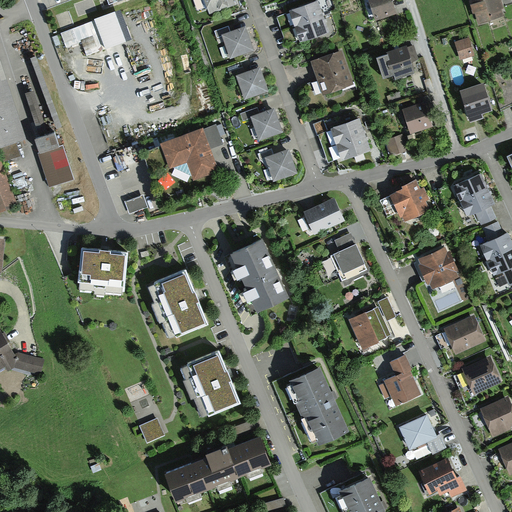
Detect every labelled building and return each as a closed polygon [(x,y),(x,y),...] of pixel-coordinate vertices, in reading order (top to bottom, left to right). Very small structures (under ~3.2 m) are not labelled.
[(204,0),(210,14),(239,3),(237,0),(204,0)] [(318,0),(314,0),(290,8),(300,39),(328,29),(318,0)] [(391,0),(371,0),(376,15),(394,9),(391,0)] [(498,0),(470,0),(476,21),(503,14),(498,0)] [(88,55),(132,41),(123,13),(62,31),(66,46),(91,39),(89,34),(97,32),(100,40),(93,42),(94,46),(86,49),(88,55)] [(247,28),(223,35),(230,58),(254,50),(247,28)] [(468,38),(454,41),(459,59),(472,55),(468,38)] [(407,44),(385,51),(394,76),(415,70),(407,44)] [(342,48),(312,58),(323,93),(353,83),(342,48)] [(0,211),(18,206),(3,163),(22,156),(17,143),(27,139),(0,58),(0,211)] [(261,69),(237,77),(245,100),(269,92),(261,69)] [(483,81),(460,88),(469,119),(492,112),(483,81)] [(35,91),(25,95),(39,138),(50,134),(35,91)] [(425,101),(404,107),(411,131),(432,124),(425,101)] [(275,109),(251,117),(260,140),(283,132),(275,109)] [(358,117),(330,128),(341,158),(369,148),(358,117)] [(203,126),(160,142),(170,169),(174,167),(192,175),(194,180),(219,171),(211,149),(224,144),(217,125),(204,129),(203,126)] [(39,154),(49,187),(74,179),(63,146),(60,147),(55,133),(50,134),(39,138),(35,139),(40,154),(39,154)] [(401,134),(386,140),(389,148),(404,142),(401,134)] [(290,150),(266,158),(274,181),(297,173),(290,150)] [(481,173),(455,185),(469,213),(475,210),(482,224),(495,218),(489,204),(494,201),(481,173)] [(418,179),(391,192),(404,220),(432,207),(418,179)] [(143,195),(126,202),(128,207),(130,213),(148,207),(143,195)] [(334,196),(304,210),(315,232),(344,218),(334,196)] [(488,239),(481,242),(494,273),(503,269),(510,285),(511,283),(511,239),(508,230),(502,232),(497,221),(483,227),(488,239)] [(351,231),(334,240),(338,249),(333,251),(344,274),(366,263),(351,231)] [(262,240),(226,256),(252,314),(288,298),(262,240)] [(446,245),(417,257),(429,287),(458,275),(446,245)] [(128,252),(83,248),(80,282),(81,282),(80,288),(95,289),(95,292),(105,293),(105,289),(124,291),(128,252)] [(187,268),(154,281),(174,332),(207,319),(187,268)] [(381,301),(390,321),(398,317),(389,298),(381,301)] [(376,305),(351,315),(363,344),(388,334),(376,305)] [(474,313),(443,326),(455,352),(485,338),(474,313)] [(0,326),(0,369),(5,366),(8,371),(14,368),(40,374),(44,358),(19,352),(16,354),(0,326)] [(218,349),(187,362),(208,411),(240,398),(218,349)] [(396,373),(384,379),(395,402),(420,391),(404,354),(391,360),(396,373)] [(489,354),(463,366),(475,393),(501,381),(489,354)] [(321,364),(290,377),(316,442),(348,429),(321,364)] [(457,376),(463,388),(469,385),(463,373),(457,376)] [(511,402),(509,395),(481,406),(493,434),(511,425),(511,402)] [(427,414),(402,424),(412,449),(437,439),(427,414)] [(157,417),(139,424),(146,442),(164,434),(157,417)] [(261,435),(166,469),(176,497),(271,462),(261,435)] [(511,440),(499,447),(510,473),(511,472),(511,440)] [(448,457),(419,469),(430,493),(439,489),(441,493),(448,490),(451,496),(467,489),(460,474),(456,476),(448,457)] [(386,511),(369,475),(337,490),(348,511),(386,511)]
